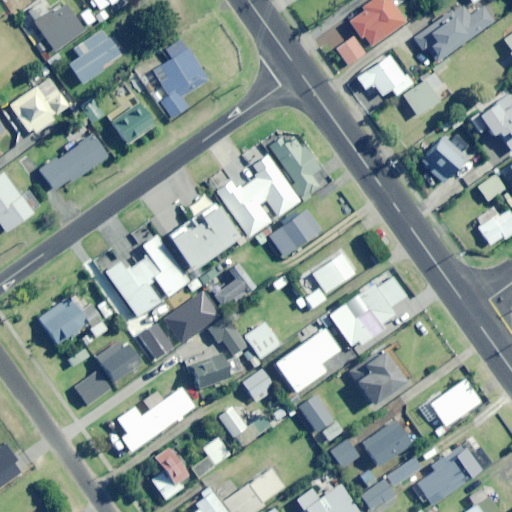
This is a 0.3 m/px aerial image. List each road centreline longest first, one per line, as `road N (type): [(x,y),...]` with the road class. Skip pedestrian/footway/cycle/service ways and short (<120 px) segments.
road 1 (residential): [(0,284),(299,72)]
road 2 (tertiary): [(299,72),(470,311)]
road 3 (residential): [(0,359),(108,511)]
